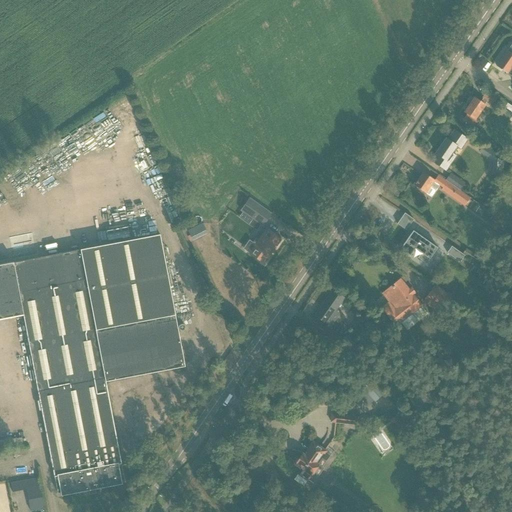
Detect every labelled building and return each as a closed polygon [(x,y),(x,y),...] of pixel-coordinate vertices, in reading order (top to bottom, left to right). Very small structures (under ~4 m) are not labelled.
[(507,51),(496,66),(507,74),(511,66),(511,44),(511,45),(507,51)] [(464,112),(467,114),(462,121),(472,127),(477,120),(475,119),(484,105),(487,101),(492,104),(496,99),(486,92),(482,98),(483,98),(480,102),(474,98),(464,112)] [(498,102),(504,107),(507,103),(500,98),(498,102)] [(435,154),(437,155),(432,161),(446,171),(456,156),(451,154),(456,147),(461,150),(468,140),(454,130),(447,140),(446,139),(435,154)] [(494,172),(501,173),(503,161),(495,160),(494,172)] [(414,186),(422,191),(425,194),(431,197),(440,185),(433,181),(434,180),(423,172),(414,186)] [(440,188),(460,202),(465,195),(445,181),(440,188)] [(272,214),(249,197),(240,210),(262,226),(272,214)] [(388,235),(393,225),(406,230),(412,215),(378,201),(376,207),(380,209),(372,229),(388,235)] [(488,220),(499,228),(504,222),(493,214),(488,220)] [(191,240),(206,232),(200,222),(186,230),(191,240)] [(249,254),(263,264),(281,239),(267,228),(255,245),(249,241),(243,249),(249,253),(249,254)] [(437,248),(422,237),(413,231),(400,249),(409,256),(415,249),(421,253),(418,258),(426,264),(437,248)] [(185,367),(175,315),(159,235),(80,250),(0,265),(0,319),(23,315),(29,348),(36,381),(51,458),(57,493),(60,493),(61,496),(88,491),(89,494),(96,493),(95,489),(122,484),(121,481),(124,480),(105,382),(185,367)] [(464,255),(451,246),(447,253),(460,262),(464,255)] [(494,269),(468,250),(466,249),(463,253),(491,273),(494,269)] [(392,303),(390,304),(388,303),(382,308),(397,327),(401,324),(407,330),(427,314),(421,307),(423,306),(413,294),(415,293),(411,288),(409,289),(408,290),(401,280),(394,286),(393,285),(391,286),(392,287),(384,294),(392,303)] [(422,302),(437,313),(450,296),(435,285),(425,298),(422,302)] [(327,301),(323,307),(321,306),(315,316),(326,324),(331,327),(337,318),(340,312),(336,309),(344,298),(333,290),(326,300),(327,301)] [(338,347),(352,359),(358,351),(344,339),(338,347)] [(384,394),(372,381),(363,389),(375,402),(384,394)] [(330,423),(352,425),(361,425),(362,418),(353,417),(353,416),(331,414),(330,423)] [(299,475),(308,481),(319,465),(318,464),(326,451),(312,442),(306,450),(307,451),(304,455),(303,454),(295,465),(302,470),(299,475)] [(37,477),(22,479),(27,511),(42,509),(37,477)]
